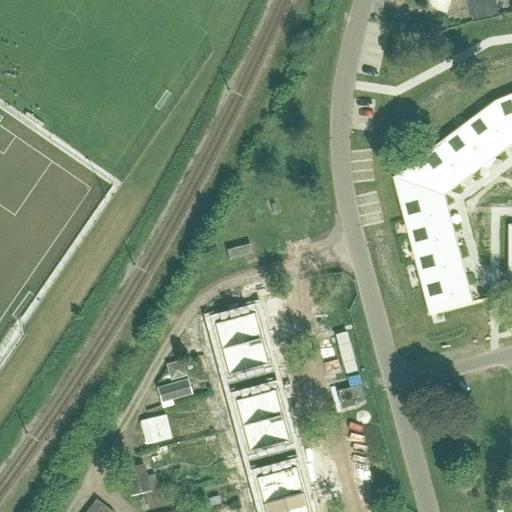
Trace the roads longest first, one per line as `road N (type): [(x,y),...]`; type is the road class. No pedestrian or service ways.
road 1 (residential): [(351,511),(285,270),(355,246)]
road 2 (residential): [(355,246),(341,177),(341,112),(363,0)]
road 3 (residential): [(396,386),(355,246)]
road 4 (residential): [(428,511),(396,386)]
road 5 (residential): [(396,386),(511,355)]
